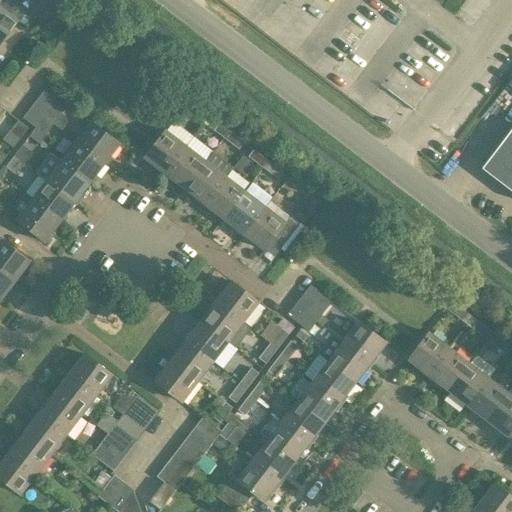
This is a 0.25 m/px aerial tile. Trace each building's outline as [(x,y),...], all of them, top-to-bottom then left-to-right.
[(0,44),(18,21),(11,16),(17,7),(17,3),(13,0),(1,0),(0,2),(0,44)] [(38,13),(47,0),(30,0),(27,4),(38,13)] [(511,192),(511,79),(508,85),(511,88),(511,129),(482,169),(511,192)] [(38,98),(60,115),(68,105),(46,88),(38,98)] [(60,115),(38,98),(30,108),(53,125),(60,115)] [(190,101),(184,108),(199,119),(204,112),(190,101)] [(39,144),(53,125),(30,108),(23,118),(36,128),(29,136),(39,144)] [(214,120),(209,127),(224,139),(229,131),(214,120)] [(18,121),(10,130),(9,129),(1,139),(13,148),(28,128),(18,121)] [(76,143),(105,164),(120,144),(91,122),(76,143)] [(166,174),(186,147),(166,131),(145,158),(166,174)] [(238,150),(244,142),(229,131),(224,139),(238,150)] [(61,157),(73,144),(65,138),(54,151),(61,157)] [(61,162),(90,184),(105,164),(76,143),(61,162)] [(32,153),(22,145),(14,156),(24,164),(32,153)] [(186,147),(166,174),(185,189),(206,162),(186,147)] [(254,150),(248,157),(263,169),(269,162),(254,150)] [(5,167),(15,175),(24,164),(14,156),(5,167)] [(46,181),(75,203),(90,184),(61,162),(46,181)] [(206,162),(185,189),(205,204),(226,177),(206,162)] [(278,180),(283,173),(269,162),(263,169),(278,180)] [(226,177),(205,204),(225,219),(245,192),(226,177)] [(31,200),(60,222),(75,203),(46,181),(31,200)] [(245,192),(225,219),(244,234),(265,207),(245,192)] [(60,222),(31,200),(16,220),(45,242),(60,222)] [(265,207),(244,234),(264,250),(272,239),(282,247),(298,226),(288,218),(285,222),(265,207)] [(0,241),(0,270),(15,282),(30,262),(1,240),(0,241)] [(0,300),(15,282),(0,270),(0,300)] [(216,302),(243,323),(259,302),(231,282),(216,302)] [(303,295),(324,311),(332,301),(310,285),(303,295)] [(295,305),(316,321),(324,311),(303,295),(295,305)] [(243,323),(216,302),(201,321),(228,342),(243,323)] [(452,302),(447,309),(462,321),(468,314),(452,302)] [(316,321),(295,305),(288,315),(309,331),(316,321)] [(186,341),(213,362),(228,342),(201,321),(186,341)] [(343,343),(371,364),(386,343),(359,322),(343,343)] [(478,322),(472,329),(487,340),(492,333),(478,322)] [(288,334),(282,329),(270,343),(277,348),(288,334)] [(295,335),(302,341),(306,335),(299,330),(295,335)] [(429,376),(449,348),(429,333),(409,360),(429,376)] [(502,351),(507,344),(492,333),(487,340),(502,351)] [(213,362),(186,341),(171,361),(198,382),(213,362)] [(298,347),(291,341),(279,356),(287,361),(298,347)] [(259,358),(265,363),(277,348),(270,343),(259,358)] [(328,362),(356,383),(371,364),(343,343),(328,362)] [(449,348),(429,376),(448,391),(469,363),(469,364),(473,359),(469,357),(466,361),(449,348)] [(112,375),(85,355),(69,375),(96,396),(112,375)] [(268,371),(275,377),(287,361),(279,356),(268,371)] [(198,382),(171,361),(155,381),(183,402),(198,382)] [(356,383),(328,362),(313,382),(333,397),(341,403),(356,383)] [(468,406),(489,378),(469,364),(469,363),(448,391),(468,406)] [(258,373),(251,368),(240,383),(247,388),(258,373)] [(62,401),(74,410),(81,416),(96,396),(69,375),(54,394),(62,401)] [(489,378),(468,406),(488,421),(503,401),(508,394),(489,378)] [(268,386),(261,381),(249,395),(256,401),(268,386)] [(341,403),(333,397),(313,382),(298,402),(326,423),(341,403)] [(229,398),(235,403),(247,388),(240,383),(229,398)] [(81,416),(74,410),(62,401),(54,394),(39,414),(66,435),(81,416)] [(511,396),(508,394),(503,401),(488,421),(507,436),(511,429),(511,396)] [(159,411),(138,395),(131,405),(152,421),(159,411)] [(238,410),(245,416),(256,401),(249,395),(238,410)] [(326,423),(298,402),(283,421),(311,442),(326,423)] [(225,403),(213,418),(220,423),(232,408),(225,403)] [(152,421),(131,405),(123,415),(144,431),(152,421)] [(66,435),(39,414),(24,434),(51,455),(66,435)] [(115,425),(137,441),(144,431),(123,415),(115,425)] [(222,432),(203,417),(195,427),(214,442),(219,435),(222,432)] [(226,440),(237,425),(231,420),(222,432),(219,435),(226,440)] [(311,442),(283,421),(268,441),(296,462),(311,442)] [(108,435),(129,451),(137,441),(115,425),(108,435)] [(188,437),(206,452),(214,442),(195,427),(188,437)] [(9,454),(36,475),(51,455),(24,434),(9,454)] [(100,444),(122,461),(129,451),(108,435),(100,444)] [(229,443),(219,436),(213,444),(222,452),(229,443)] [(180,447),(199,462),(206,452),(188,437),(180,447)] [(296,462),(268,441),(253,461),(281,482),(296,462)] [(122,461),(100,444),(93,454),(114,471),(122,461)] [(173,457),(191,471),(199,462),(180,447),(173,457)] [(0,464),(0,478),(20,495),(36,475),(9,454),(0,464)] [(191,471),(173,457),(165,467),(183,481),(191,471)] [(281,482),(253,461),(238,481),(233,477),(217,497),(236,511),(239,511),(254,493),(265,502),(281,482)] [(183,481),(165,467),(157,477),(164,483),(176,492),(183,481)] [(108,504),(114,497),(125,483),(115,475),(98,496),(108,504)] [(125,483),(114,497),(108,504),(118,511),(133,493),(135,491),(125,483)] [(176,492),(164,483),(149,502),(161,511),(176,492)] [(479,505),(488,511),(511,511),(511,498),(494,485),(479,505)]
